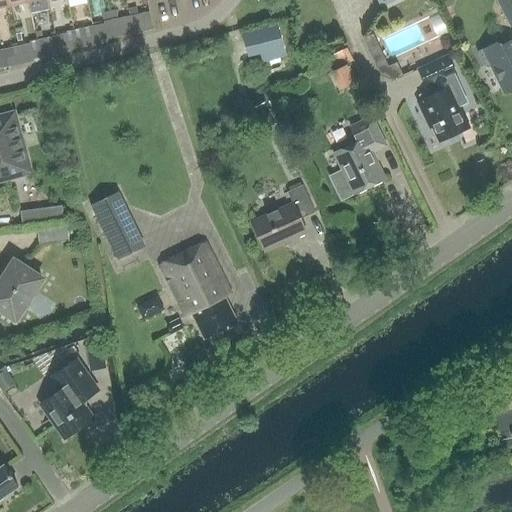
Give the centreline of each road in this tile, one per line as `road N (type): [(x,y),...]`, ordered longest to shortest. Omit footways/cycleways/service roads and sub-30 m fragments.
road 1 (tertiary): [(74,511),(511,203)]
road 2 (unclassified): [(259,511),(511,339)]
road 3 (residential): [(230,0),(184,32),(0,83)]
